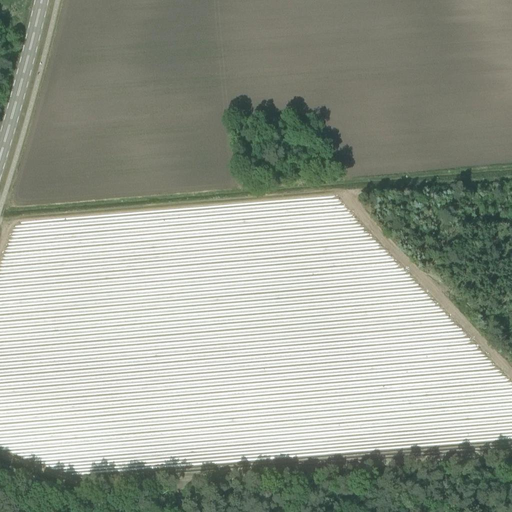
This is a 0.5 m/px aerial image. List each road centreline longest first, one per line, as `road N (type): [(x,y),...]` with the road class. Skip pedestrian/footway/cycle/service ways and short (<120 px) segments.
road 1 (track): [(0,220),(511,175)]
road 2 (primary): [(0,156),(42,0)]
road 3 (unclassified): [(116,511),(0,468)]
